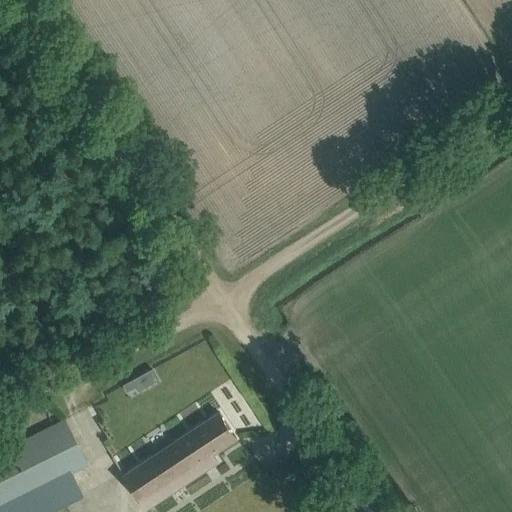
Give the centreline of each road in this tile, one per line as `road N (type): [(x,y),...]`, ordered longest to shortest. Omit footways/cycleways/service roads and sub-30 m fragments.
road 1 (track): [(236,304),(205,288),(14,0)]
road 2 (track): [(236,304),(511,122)]
road 3 (track): [(236,304),(0,422)]
road 4 (unclassified): [(371,511),(236,304)]
